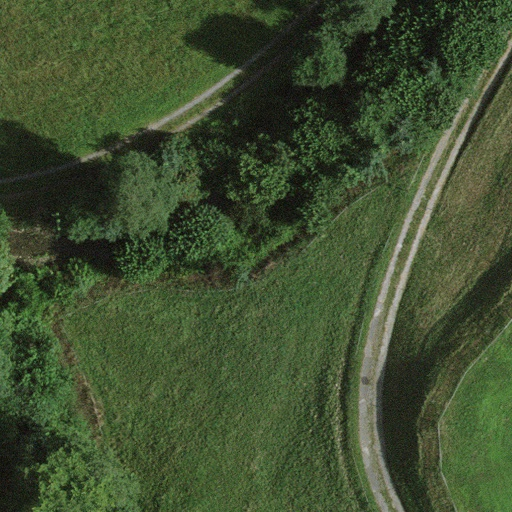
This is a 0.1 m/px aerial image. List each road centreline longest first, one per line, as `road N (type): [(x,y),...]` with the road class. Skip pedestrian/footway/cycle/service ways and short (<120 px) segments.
road 1 (track): [(511,33),(405,247),(377,347),(370,423),(394,511)]
road 2 (track): [(0,185),(178,119),(330,0)]
